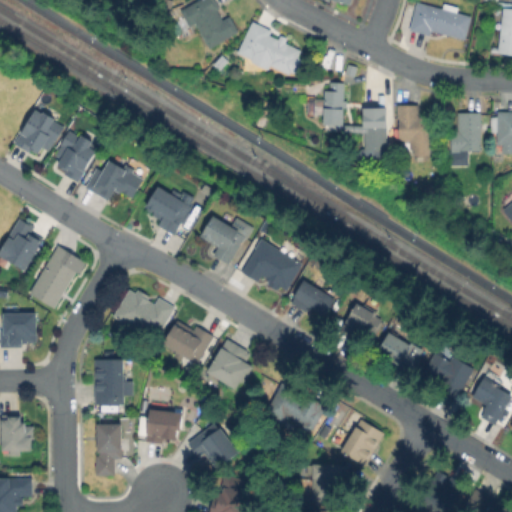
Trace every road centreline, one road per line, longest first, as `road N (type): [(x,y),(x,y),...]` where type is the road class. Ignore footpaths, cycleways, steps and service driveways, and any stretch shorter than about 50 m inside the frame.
road 1 (residential): [(0,172),(511,477)]
road 2 (residential): [(63,511),(61,360),(121,247)]
road 3 (residential): [(278,0),(425,73),(511,77)]
